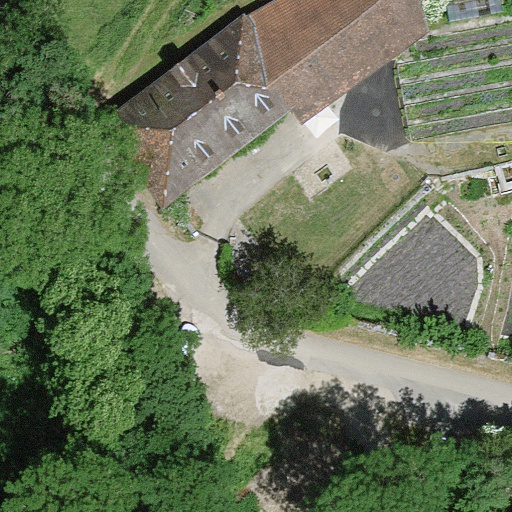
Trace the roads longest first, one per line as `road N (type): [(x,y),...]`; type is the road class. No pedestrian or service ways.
road 1 (track): [(0,308),(344,353),(511,397)]
road 2 (track): [(247,511),(228,338)]
